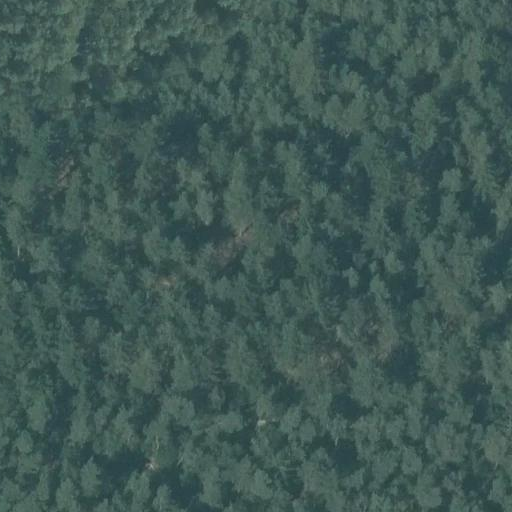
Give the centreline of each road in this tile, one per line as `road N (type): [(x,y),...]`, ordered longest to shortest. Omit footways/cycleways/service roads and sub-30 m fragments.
road 1 (unknown): [(0,500),(100,442),(199,412),(511,408)]
road 2 (track): [(0,170),(80,0)]
road 3 (unknown): [(511,137),(502,0)]
